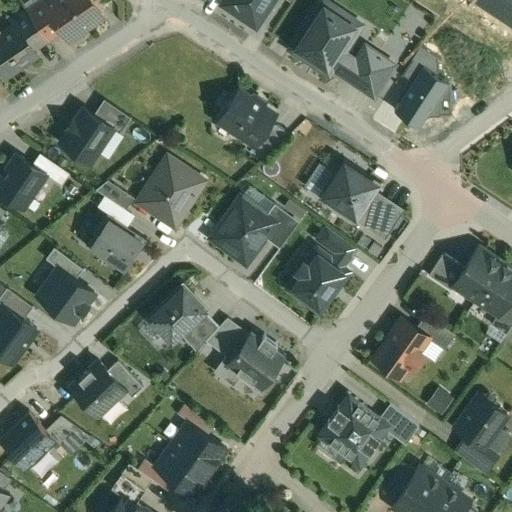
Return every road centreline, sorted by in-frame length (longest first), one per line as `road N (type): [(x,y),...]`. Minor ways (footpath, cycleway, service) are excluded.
road 1 (residential): [(0,403),(27,376),(46,374),(185,248),(336,351)]
road 2 (residential): [(169,2),(424,175)]
road 3 (residential): [(169,2),(0,127)]
road 4 (residential): [(336,351),(453,196)]
road 5 (residential): [(256,462),(336,351)]
